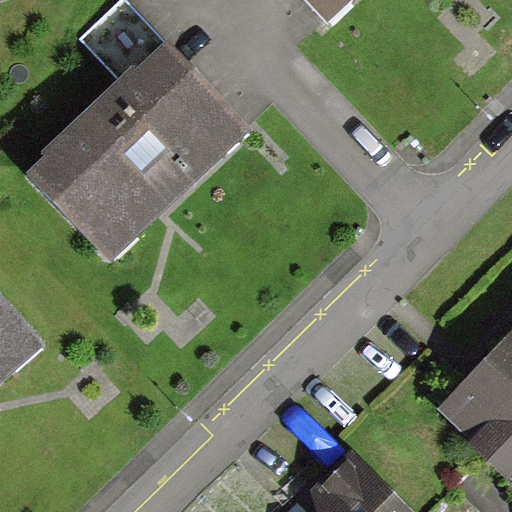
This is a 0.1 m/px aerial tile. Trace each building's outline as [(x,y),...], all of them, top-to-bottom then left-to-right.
[(370,0),(298,0),(333,36),(370,0)] [(171,47),(27,175),(110,268),(254,139),(171,47)] [(0,303),(0,384),(40,352),(0,303)] [(511,339),(440,415),(511,483),(511,339)] [(399,511),(347,460),(309,498),(307,511),(399,511)]
